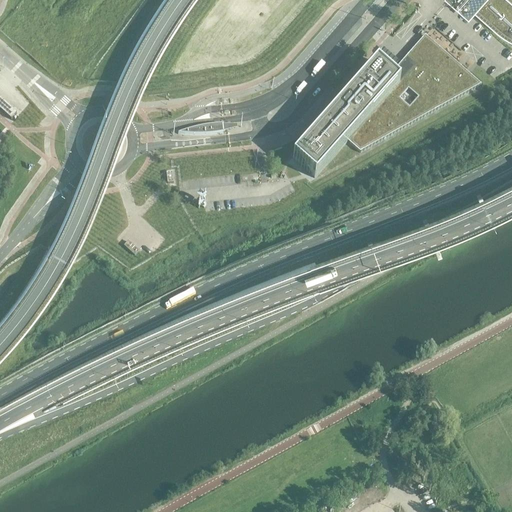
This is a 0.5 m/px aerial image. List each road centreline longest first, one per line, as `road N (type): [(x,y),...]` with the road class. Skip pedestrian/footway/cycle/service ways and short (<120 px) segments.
road 1 (primary): [(0,429),(35,421),(331,291),(511,179)]
road 2 (primary): [(511,157),(263,263),(0,396)]
road 3 (primary): [(0,423),(222,310),(511,189)]
road 4 (unclassified): [(165,511),(511,319)]
road 5 (unclassified): [(129,150),(283,125),(397,0)]
road 6 (unclassified): [(0,254),(84,163)]
